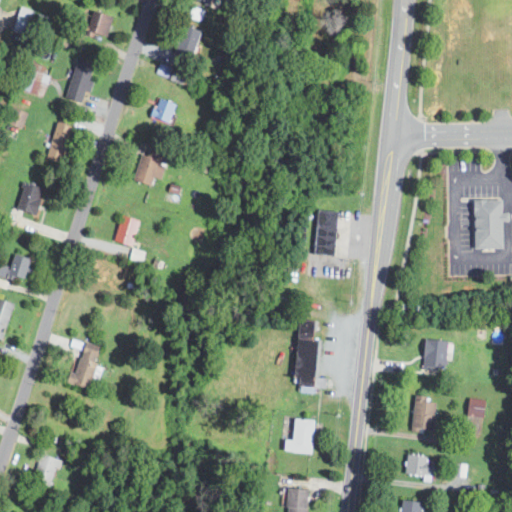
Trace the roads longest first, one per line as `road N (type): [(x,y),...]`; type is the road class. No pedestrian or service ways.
road 1 (tertiary): [(347,511),(404,0)]
road 2 (residential): [(0,469),(150,0)]
